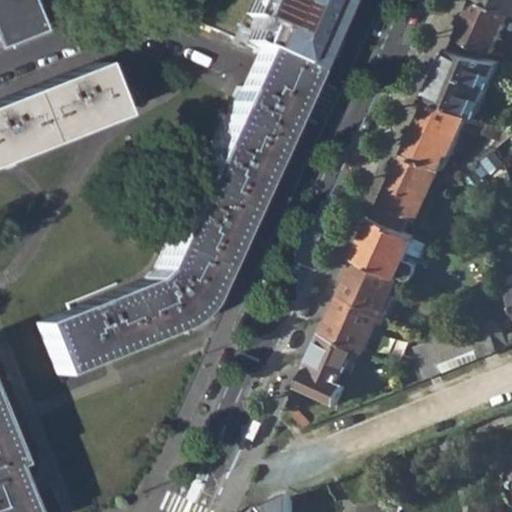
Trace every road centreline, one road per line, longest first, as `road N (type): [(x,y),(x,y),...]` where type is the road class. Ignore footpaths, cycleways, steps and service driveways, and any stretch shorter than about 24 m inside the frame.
road 1 (primary): [(356,127),(188,511)]
road 2 (residential): [(0,74),(126,27),(154,32),(356,127)]
road 3 (residential): [(511,381),(334,453),(290,459)]
road 4 (primary): [(416,0),(356,127)]
